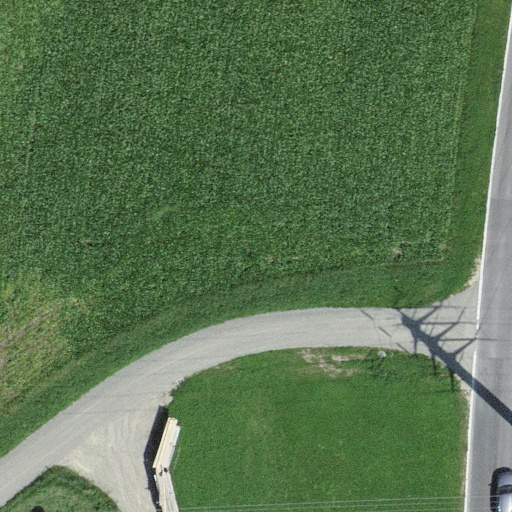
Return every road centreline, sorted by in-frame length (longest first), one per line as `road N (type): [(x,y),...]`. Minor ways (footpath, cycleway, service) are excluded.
road 1 (track): [(506,360),(393,340),(196,358),(0,495)]
road 2 (residential): [(511,314),(502,511)]
